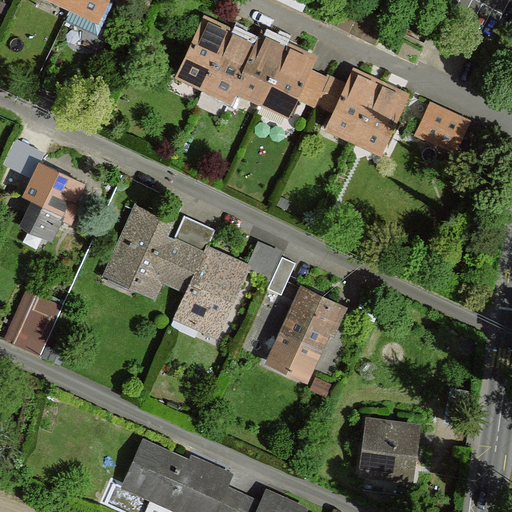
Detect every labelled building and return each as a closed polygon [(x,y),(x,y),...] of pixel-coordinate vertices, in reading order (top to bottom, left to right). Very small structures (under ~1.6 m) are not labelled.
[(114,2),(109,0),(102,15),(75,3),(66,21),(98,36),(114,2)] [(108,0),(76,0),(75,3),(102,15),(109,0),(108,0)] [(362,8),(345,0),(337,0),(327,22),(351,34),(362,8)] [(207,83),(230,34),(224,31),(204,21),(182,70),(207,83)] [(239,86),(258,46),(230,34),(207,83),(234,95),(239,86)] [(265,98),(289,49),(262,37),(258,46),(239,86),(265,98)] [(310,70),(314,61),(289,49),(265,98),(292,111),(297,99),(310,70)] [(319,107),(331,79),(310,70),(297,99),(317,109),(319,107)] [(357,135),(380,86),(353,74),(348,84),(335,114),(331,122),(357,135)] [(335,114),(348,84),(332,77),(331,79),(319,107),(335,114)] [(380,86),(357,135),(384,148),(407,98),(380,86)] [(469,123),(431,106),(418,133),(456,151),(469,123)] [(28,146),(17,141),(9,159),(20,164),(28,146)] [(76,200),(84,184),(41,163),(25,196),(36,201),(25,224),(52,237),(61,219),(71,224),(81,203),(76,200)] [(189,287),(203,257),(172,243),(161,238),(167,224),(139,212),(114,267),(141,279),(138,286),(153,293),(161,275),(189,287)] [(184,215),(172,243),(203,257),(205,251),(215,228),(184,215)] [(258,241),(244,269),(269,280),(282,252),(258,241)] [(217,312),(224,315),(244,269),(205,251),(203,257),(189,287),(177,313),(209,328),(217,312)] [(297,263),(283,257),(272,281),(269,288),(283,295),(288,282),(297,263)] [(288,282),(283,295),(298,301),(304,289),(288,282)] [(341,306),(304,289),(298,301),(271,360),(308,377),(341,306)] [(60,307),(37,295),(20,333),(44,343),(60,307)] [(332,384),(315,377),(310,389),(327,396),(332,384)] [(417,428),(371,422),(364,471),(410,477),(417,428)] [(214,511),(225,488),(229,481),(213,475),(215,469),(192,459),(190,464),(144,443),(126,484),(148,495),(153,486),(186,501),(181,510),(186,511),(214,511)] [(237,511),(243,497),(225,488),(214,511),(237,511)] [(258,511),(262,505),(243,497),(237,511),(258,511)] [(281,504),(265,498),(262,505),(258,511),(305,511),(306,510),(283,500),(281,504)]
